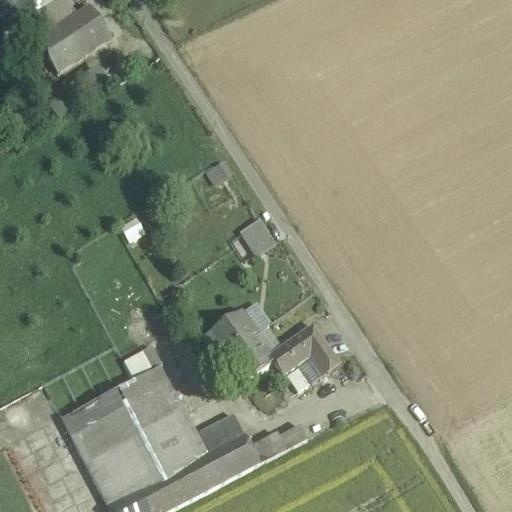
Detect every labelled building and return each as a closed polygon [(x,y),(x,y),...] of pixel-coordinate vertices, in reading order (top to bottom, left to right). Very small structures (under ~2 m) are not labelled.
[(48,0),(0,0),(0,16),(10,32),(31,18),(51,4),(50,3),(48,0)] [(63,0),(55,0),(50,3),(51,4),(31,18),(44,37),(75,17),(63,0)] [(44,37),(35,44),(57,77),(110,41),(88,8),(75,17),(44,37)] [(120,231),(129,246),(145,236),(135,221),(120,231)] [(261,221),(238,234),(254,261),(276,249),(261,221)] [(263,339),(247,315),(208,342),(224,365),(227,362),(245,387),(277,364),(261,340),(263,339)] [(277,364),(289,381),(315,362),(328,380),(344,369),(320,334),(277,364)] [(157,373),(65,421),(62,422),(85,467),(182,416),(183,416),(159,371),(157,373)] [(236,419),(195,441),(182,416),(85,467),(107,511),(177,511),(262,468),(253,452),(236,419)] [(280,438),(253,452),(262,468),(311,443),(305,431),(282,442),(280,438)]
